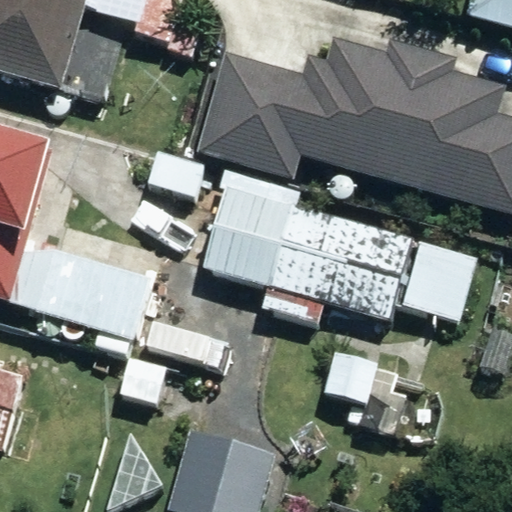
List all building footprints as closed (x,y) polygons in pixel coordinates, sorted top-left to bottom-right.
[(0,0),(0,84),(56,101),(85,0),(0,0)] [(168,51),(174,26),(181,0),(148,0),(137,41),(168,51)] [(511,0),(471,0),(465,25),(511,37),(511,0)] [(174,26),(168,51),(189,57),(196,32),(174,26)] [(447,57),(472,63),(477,44),(452,38),(447,57)] [(221,65),(192,162),(287,190),(294,166),(511,229),(511,225),(511,131),(498,127),(506,99),(452,83),(455,73),(392,54),(388,66),(336,51),(331,69),(307,62),(300,88),(221,65)] [(0,313),(9,316),(48,164),(0,150),(0,313)] [(147,192),(197,207),(206,174),(156,160),(147,192)] [(224,198),(203,278),(390,328),(411,250),(224,198)] [(474,263),(417,251),(404,319),(460,330),(474,263)] [(51,263),(35,324),(133,349),(148,290),(51,263)] [(366,412),(376,372),(332,361),(322,401),(366,412)] [(396,384),(375,378),(359,439),(393,448),(404,404),(392,401),(396,384)] [(0,419),(9,422),(19,390),(0,383),(0,419)] [(0,455),(9,422),(0,419),(0,455)] [(320,472),(327,441),(294,433),(286,464),(320,472)]
